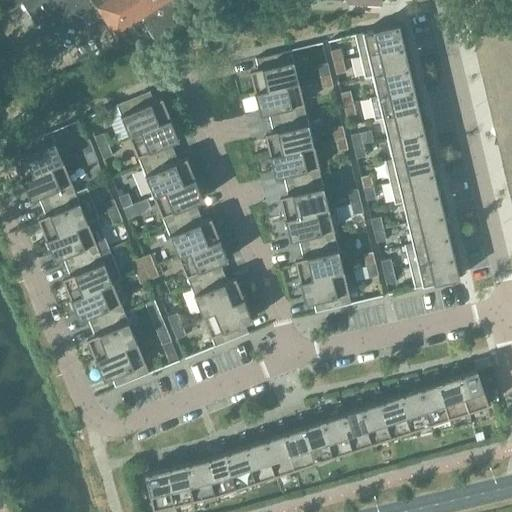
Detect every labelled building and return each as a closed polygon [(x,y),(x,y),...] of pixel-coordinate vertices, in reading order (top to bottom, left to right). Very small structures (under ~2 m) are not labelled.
[(115,33),(142,15),(131,0),(0,0),(0,3),(6,13),(22,3),(38,28),(39,27),(61,12),(69,23),(92,8),(92,7),(97,4),(98,7),(115,33)] [(131,0),(142,15),(157,37),(213,0),(131,0)] [(511,20),(471,30),(471,32),(476,31),(511,184),(511,20)] [(399,24),(354,34),(359,56),(404,46),(399,24)] [(404,46),(359,56),(364,77),(409,67),(404,46)] [(343,60),(340,48),(330,51),(333,63),(343,60)] [(290,50),(255,58),(257,68),(249,70),(255,92),(298,82),(290,50)] [(345,72),(343,60),(333,63),(336,74),(345,72)] [(327,63),(317,65),(320,77),(330,74),(327,63)] [(409,67),(364,77),(364,78),(372,76),(377,96),(369,98),(414,88),(409,67)] [(333,86),(330,74),(320,77),(323,88),(333,86)] [(306,114),(298,82),(255,92),(260,114),(268,112),(270,122),(306,114)] [(414,88),(369,98),(374,119),(419,109),(414,88)] [(353,102),(350,90),(340,93),(343,105),(353,102)] [(154,101),(150,91),(116,105),(128,135),(170,119),(161,98),(154,101)] [(355,114),(353,102),(343,105),(346,116),(355,114)] [(419,109),(374,119),(374,120),(382,118),(387,138),(424,130),(419,109)] [(306,114),(270,122),(273,132),(265,133),(266,139),(270,155),(313,145),(306,114)] [(178,139),(170,119),(128,135),(141,165),(174,152),(171,143),(178,139)] [(342,126),(332,128),(335,140),(345,137),(342,126)] [(424,130),(387,138),(392,159),(384,161),(429,151),(424,130)] [(51,131),(17,145),(21,155),(13,158),(22,179),(63,162),(51,131)] [(103,133),(94,137),(98,148),(108,144),(103,133)] [(360,133),(350,135),(353,147),(363,144),(360,133)] [(348,149),(345,137),(335,140),(338,151),(348,149)] [(89,139),(79,142),(84,154),(93,150),(89,139)] [(112,155),(108,144),(98,148),(103,159),(112,155)] [(365,156),(363,144),(353,147),(356,158),(365,156)] [(321,176),(313,145),(270,155),(275,177),(283,175),(285,185),(321,176)] [(98,161),(93,150),(84,154),(88,165),(98,161)] [(429,151),(384,161),(389,182),(434,172),(429,151)] [(178,161),(174,152),(141,165),(153,195),(194,179),(186,158),(178,161)] [(75,192),(63,162),(22,179),(30,200),(38,197),(42,206),(75,192)] [(434,172),(389,182),(394,203),(439,193),(434,172)] [(370,175),(360,177),(363,189),(373,186),(370,175)] [(328,208),(321,176),(285,185),(288,194),(279,196),(285,218),(328,208)] [(203,199),(194,179),(153,195),(165,225),(199,212),(195,202),(203,199)] [(375,198),(373,186),(363,189),(366,200),(375,198)] [(357,189),(347,191),(350,203),(360,200),(357,189)] [(88,222),(75,192),(42,206),(45,215),(37,218),(46,239),(88,222)] [(132,204),(128,193),(118,197),(123,208),(132,204)] [(439,193),(394,203),(394,204),(402,202),(407,222),(444,214),(439,193)] [(113,199),(104,202),(108,214),(118,210),(113,199)] [(360,200),(350,203),(353,214),(363,212),(360,200)] [(137,215),(132,204),(123,208),(127,219),(137,215)] [(336,239),(328,208),(285,218),(290,240),(298,238),(300,248),(336,239)] [(122,221),(118,210),(108,214),(113,225),(122,221)] [(203,221),(199,212),(165,225),(177,255),(219,239),(210,218),(203,221)] [(444,214),(407,222),(412,243),(404,245),(449,235),(444,214)] [(380,217),(370,219),(373,231),(383,228),(380,217)] [(100,252),(88,222),(46,239),(54,260),(62,257),(66,266),(100,252)] [(383,228),(373,231),(376,242),(386,240),(383,228)] [(449,235),(404,245),(409,266),(454,256),(449,235)] [(227,259),(219,239),(177,255),(190,285),(223,272),(220,263),(227,259)] [(343,271),(336,239),(300,248),(303,258),(294,259),(300,281),(343,271)] [(109,248),(100,252),(66,266),(70,275),(62,278),(70,299),(112,282),(121,278),(109,248)] [(372,252),(363,254),(365,266),(375,263),(372,252)] [(154,265),(149,254),(140,258),(145,269),(154,265)] [(454,256),(409,266),(414,288),(459,278),(454,256)] [(140,258),(131,261),(135,272),(145,269),(140,258)] [(390,259),(380,261),(383,273),(393,270),(390,259)] [(375,263),(365,266),(368,277),(378,275),(375,263)] [(158,276),(154,265),(145,269),(149,280),(158,276)] [(145,269),(135,272),(140,284),(149,280),(145,269)] [(393,270),(383,273),(386,284),(396,282),(393,270)] [(351,303),(343,271),(300,281),(305,303),(313,301),(315,312),(351,303)] [(202,315),(243,299),(235,278),(227,281),(223,272),(190,285),(202,315)] [(87,317),(90,326),(124,312),(112,282),(70,299),(79,320),(87,317)] [(252,319),(243,299),(202,315),(214,346),(248,332),(244,322),(252,319)] [(86,338),(95,359),(136,342),(124,312),(90,326),(94,335),(86,338)] [(181,324),(176,313),(167,316),(172,328),(181,324)] [(162,319),(153,323),(157,334),(166,330),(162,319)] [(185,335),(181,324),(172,328),(176,339),(185,335)] [(171,341),(166,330),(157,334),(162,345),(171,341)] [(136,342),(95,359),(103,380),(111,377),(115,387),(149,373),(136,342)] [(468,412),(488,405),(476,369),(460,374),(457,365),(452,367),(455,376),(456,376),(468,412)] [(437,382),(448,418),(468,412),(456,376),(455,376),(441,381),(438,371),(433,373),(436,382),(437,382)] [(417,388),(429,424),(448,418),(437,382),(436,382),(421,387),(418,378),(413,379),(417,389),(417,388)] [(398,395),(410,431),(429,424),(417,388),(417,389),(402,393),(399,384),(394,386),(397,395),(398,395)] [(379,401),(390,437),(410,431),(398,395),(397,395),(383,400),(380,391),(375,392),(378,401),(379,401)] [(359,407),(371,443),(390,437),(379,401),(378,401),(363,406),(360,397),(355,399),(358,408),(359,407)] [(340,414),(352,450),(371,443),(359,407),(358,408),(344,412),(341,403),(336,405),(339,414),(340,414)] [(320,420),(332,456),(352,450),(340,414),(339,414),(325,419),(322,410),(317,411),(320,420)] [(301,427),(313,463),(332,456),(320,420),(305,425),(302,416),(297,418),(300,427),(301,427)] [(282,433),(293,469),(313,463),(301,427),(300,427),(286,432),(283,422),(278,424),(281,433),(282,433)] [(262,439),(274,475),(293,469),(282,433),(281,433),(266,438),(263,429),(258,430),(261,440),(262,439)] [(243,446),(255,482),(274,475),(262,439),(261,440),(247,444),(244,435),(239,437),(242,446),(243,446)] [(223,452),(235,488),(255,482),(243,446),(242,446),(228,451),(225,442),(220,443),(223,452)] [(204,458),(215,495),(235,488),(223,452),(208,457),(205,448),(200,449),(203,459),(204,458)] [(184,463),(193,500),(215,495),(204,458),(203,459),(189,462),(186,453),(181,454),(183,463),(184,463)] [(164,468),(173,505),(193,500),(184,463),(183,463),(169,467),(167,457),(161,459),(164,468)] [(142,463),(153,510),(173,505),(164,468),(149,471),(147,462),(142,463)]
